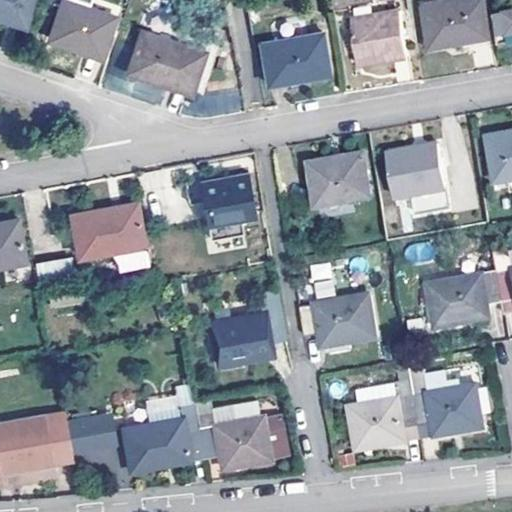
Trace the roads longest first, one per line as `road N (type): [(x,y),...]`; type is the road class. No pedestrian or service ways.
road 1 (residential): [(259,130),(511,86)]
road 2 (unclassified): [(301,369),(259,130)]
road 3 (residential): [(324,500),(511,482)]
road 4 (residential): [(134,155),(118,123),(99,111),(0,77)]
road 5 (residential): [(0,180),(134,155)]
road 6 (residential): [(324,500),(301,369)]
road 7 (residential): [(134,155),(259,130)]
